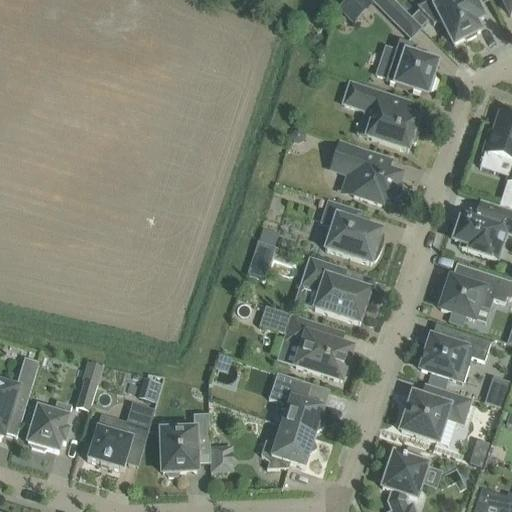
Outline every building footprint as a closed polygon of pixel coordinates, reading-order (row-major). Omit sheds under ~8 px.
[(348,0),(339,10),(340,12),(354,25),(373,7),(366,0),(348,0)] [(389,0),(370,0),(394,25),(404,14),(389,0)] [(417,10),(420,14),(434,28),(435,27),(442,23),(454,47),(480,34),(476,25),(484,20),(473,0),(453,0),(436,9),(432,2),(418,9),(417,10)] [(511,0),(501,0),(502,0),(511,18),(511,17),(511,0)] [(395,87),(408,91),(427,97),(437,65),(415,58),(417,49),(399,43),(386,83),(395,86),(395,87)] [(393,98),(373,92),(351,85),(343,108),(366,115),(364,122),(371,125),(366,140),(408,154),(419,122),(407,118),(411,105),(393,98)] [(490,135),(484,155),(511,163),(511,168),(507,183),(507,185),(508,185),(509,184),(511,184),(511,116),(506,114),(503,116),(500,115),(493,136),(490,135)] [(306,137),(303,133),(298,131),(293,133),(290,139),(292,144),(298,146),(304,143),(306,137)] [(393,162),(356,149),(340,144),(331,171),(350,178),(348,184),(358,187),(354,199),(381,208),(383,204),(391,207),(400,179),(389,175),(393,162)] [(499,209),(511,213),(511,195),(506,193),(501,208),(499,208),(499,209)] [(462,220),(455,243),(463,246),(462,252),(481,258),(496,263),(505,237),(511,239),(511,213),(499,209),(481,203),(476,217),(469,215),(467,222),(462,220)] [(361,214),(342,208),(329,204),(322,226),(333,230),(326,253),(371,268),(382,234),(358,226),(361,214)] [(310,261),(296,306),(341,321),(360,328),(371,294),(342,285),(346,273),(327,267),(310,261)] [(249,271),(247,279),(265,285),(267,277),(249,271)] [(511,300),(511,285),(496,280),(477,274),(472,289),(451,282),(441,312),(451,316),(460,319),(466,320),(474,323),(478,309),(490,313),(494,303),(505,307),(507,302),(511,303),(511,300)] [(451,316),(448,325),(463,330),(466,320),(460,319),(451,316)] [(324,329),(305,322),(292,318),(285,337),(283,345),(302,351),(296,370),(341,385),(352,352),(320,342),(324,329)] [(491,345),(474,340),(455,333),(450,347),(431,341),(428,351),(421,373),(455,384),(461,367),(469,370),(472,361),(485,365),(491,345)] [(17,441),(39,366),(25,362),(16,393),(0,387),(0,442),(1,443),(2,441),(1,441),(2,439),(3,439),(4,437),(17,441)] [(90,415),(97,388),(103,369),(90,366),(76,411),(90,415)] [(312,388),(293,381),(277,376),(269,403),(283,407),(281,412),(286,414),(282,428),(316,439),(325,411),(306,405),(312,388)] [(484,406),(499,409),(505,382),(490,379),(484,406)] [(144,382),(139,401),(156,406),(161,387),(144,382)] [(473,402),(460,398),(441,392),(437,406),(413,398),(408,412),(406,412),(406,409),(405,409),(398,431),(402,432),(401,434),(438,446),(445,423),(457,427),(458,422),(464,424),(464,425),(465,425),(473,402)] [(72,409),(57,405),(54,417),(31,410),(25,428),(33,430),(28,446),(31,447),(32,450),(45,454),(47,452),(59,456),(62,446),(65,447),(69,434),(65,433),(72,409)] [(101,418),(97,431),(87,464),(101,468),(100,469),(110,472),(110,471),(124,475),(133,443),(145,447),(155,414),(133,407),(127,426),(101,418)] [(211,467),(209,417),(194,418),(194,428),(178,428),(179,434),(162,434),(163,476),(167,476),(169,480),(178,480),(180,476),(197,475),(197,467),(211,467)] [(305,471),(316,439),(282,428),(277,444),(266,444),(261,459),(270,465),(267,473),(289,472),(291,467),(305,471)] [(212,476),(233,476),(234,476),(233,450),(211,450),(212,476)] [(474,455),(470,468),(482,472),(487,459),(474,455)] [(428,468),(413,463),(394,457),(383,491),(393,494),(389,505),(392,511),(414,511),(412,507),(407,510),(405,504),(407,499),(417,502),(428,468)] [(482,493),(475,511),(511,511),(511,498),(508,497),(507,501),(504,509),(486,503),(488,495),(482,493)]
